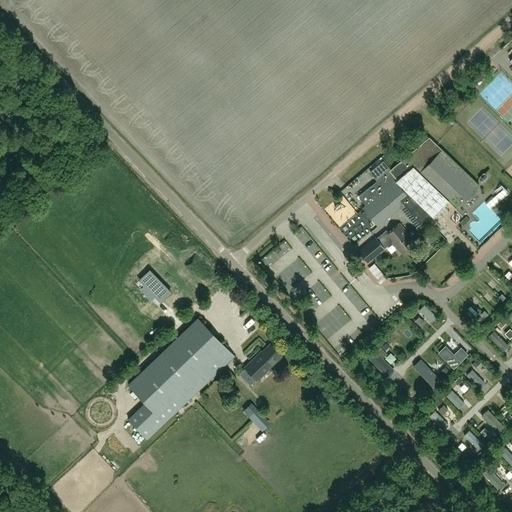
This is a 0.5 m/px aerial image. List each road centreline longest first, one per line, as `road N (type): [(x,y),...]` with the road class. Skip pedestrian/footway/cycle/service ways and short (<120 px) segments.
road 1 (unclassified): [(472,511),(232,261)]
road 2 (unclassified): [(232,261),(0,20)]
road 3 (track): [(511,22),(344,167)]
road 4 (unclassified): [(232,261),(344,167)]
